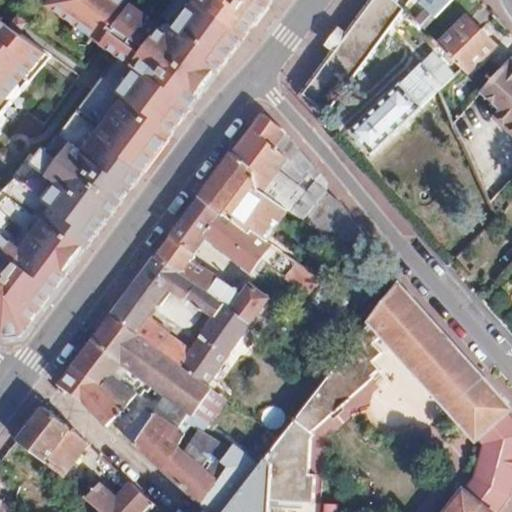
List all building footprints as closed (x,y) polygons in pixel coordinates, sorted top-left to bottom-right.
[(195,0),(200,4),(189,19),(176,11),(151,41),(93,0),(71,0),(51,27),(108,71),(48,151),(44,149),(36,159),(32,164),(36,167),(22,184),(15,179),(0,193),(0,117),(51,58),(10,27),(8,30),(0,23),(0,333),(5,339),(14,339),(23,339),(69,276),(106,227),(135,188),(157,158),(196,106),(209,88),(214,82),(218,76),(223,69),(265,13),(274,0),(195,0)] [(342,43),(335,53),(304,94),(327,112),(404,9),(394,0),(374,0),(349,34),(342,43)] [(437,16),(452,0),(422,0),(437,16)] [(440,43),(470,73),(498,45),(469,15),(440,43)] [(325,44),(335,53),(342,43),(349,34),(339,26),(325,44)] [(372,154),(440,91),(455,73),(434,50),(405,81),(352,132),(372,154)] [(511,57),(480,94),(496,107),(489,116),(511,135),(511,57)] [(303,220),(327,192),(328,182),(299,146),(284,132),(261,113),(253,123),(238,143),(231,153),(256,171),(260,191),(288,209),(303,220)] [(199,196),(268,242),(288,209),(260,191),(256,171),(231,153),(199,196)] [(15,179),(22,184),(36,167),(32,164),(36,159),(29,154),(12,176),(15,179)] [(342,202),(327,192),(303,220),(347,251),(360,228),(342,202)] [(337,320),(351,298),(268,242),(199,196),(185,215),(171,233),(196,252),(208,237),(258,276),(267,264),(318,298),(314,304),(337,320)] [(261,331),(280,306),(248,283),(241,292),(191,259),(196,252),(171,233),(167,238),(156,254),(222,303),(252,324),(261,331)] [(158,310),(199,336),(222,303),(156,254),(140,274),(123,296),(116,306),(110,315),(179,365),(190,349),(151,320),(158,310)] [(273,465),(271,500),(314,503),(316,474),(309,474),(312,439),(315,435),(313,431),(387,371),(376,362),(383,353),(373,345),(381,334),(476,440),(477,438),(483,445),(474,478),(465,491),(463,489),(445,511),(497,511),(510,494),(511,488),(511,415),(508,411),(511,408),(399,283),(374,315),(325,379),(264,458),(273,465)] [(252,324),(222,303),(199,336),(190,349),(179,365),(208,386),(229,354),(252,324)] [(208,386),(179,365),(110,315),(107,318),(81,352),(72,365),(123,411),(137,393),(141,397),(150,385),(156,390),(166,396),(189,414),(194,417),(197,413),(210,423),(227,400),(208,386)] [(106,426),(110,423),(123,411),(72,365),(65,375),(57,385),(89,407),(106,426)] [(154,411),(157,412),(168,420),(176,425),(189,414),(166,396),(154,411)] [(31,419),(25,426),(58,450),(72,430),(41,405),(31,419)] [(133,444),(154,416),(145,410),(123,434),(133,444)] [(157,412),(154,416),(133,444),(146,455),(168,420),(157,412)] [(146,455),(166,473),(179,445),(185,432),(176,425),(168,420),(146,455)] [(22,431),(14,440),(63,477),(75,462),(58,450),(25,426),(22,431)] [(223,460),(232,449),(224,445),(194,427),(190,433),(194,437),(185,450),(179,445),(166,473),(181,486),(202,504),(230,466),(223,460)] [(75,462),(88,443),(72,430),(58,450),(75,462)] [(202,504),(211,511),(221,511),(256,467),(232,449),(223,460),(230,466),(202,504)] [(269,511),(271,500),(273,465),(264,458),(256,467),(221,511),(269,511)] [(102,511),(143,511),(153,501),(131,481),(117,496),(100,481),(86,497),(101,511),(102,511)]
